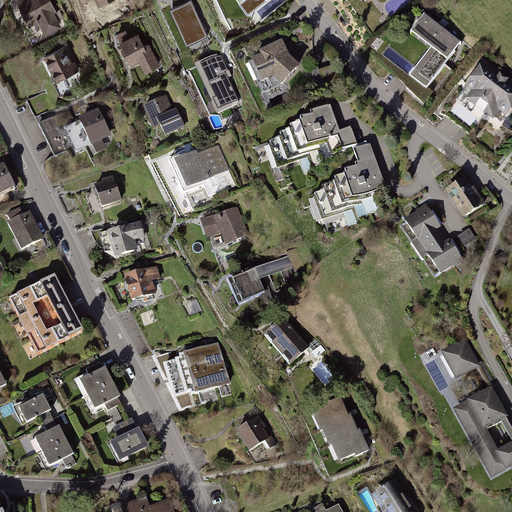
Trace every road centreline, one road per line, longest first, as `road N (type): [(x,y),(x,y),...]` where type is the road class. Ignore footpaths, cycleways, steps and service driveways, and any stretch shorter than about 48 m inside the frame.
road 1 (residential): [(0,102),(181,464)]
road 2 (residential): [(305,0),(399,111),(511,197)]
road 3 (residential): [(0,484),(107,485),(181,464)]
